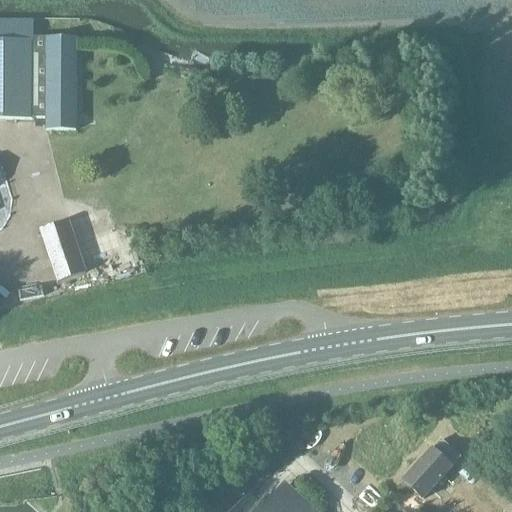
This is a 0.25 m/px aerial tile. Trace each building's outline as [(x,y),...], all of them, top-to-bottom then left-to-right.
[(47,119),(47,131),(76,131),(77,38),(48,38),(48,39),(33,39),(34,21),(0,21),(0,119),(33,120),(33,119),(47,119)] [(90,212),(95,228),(108,224),(103,208),(90,212)] [(41,231),(58,282),(86,273),(69,221),(41,231)] [(403,481),(424,500),(452,468),(460,458),(441,441),(432,450),(403,481)] [(258,511),(278,511),(267,502),(258,511)]
